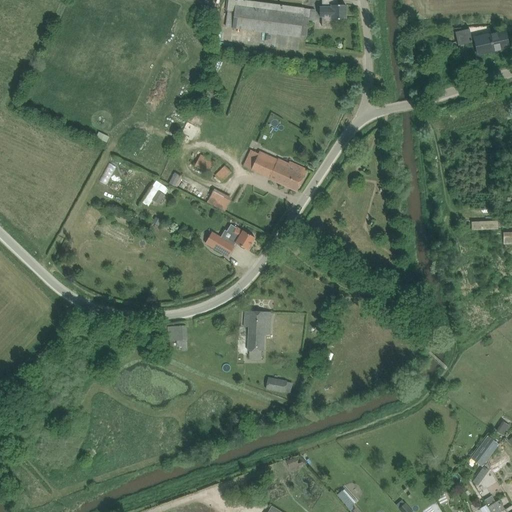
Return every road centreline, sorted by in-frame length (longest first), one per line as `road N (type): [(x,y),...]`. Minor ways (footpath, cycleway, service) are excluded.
road 1 (unclassified): [(275,243),(222,300),(177,315),(134,317),(79,303),(0,233)]
road 2 (unclassified): [(275,243),(366,116)]
road 3 (unclassified): [(366,116),(511,73)]
